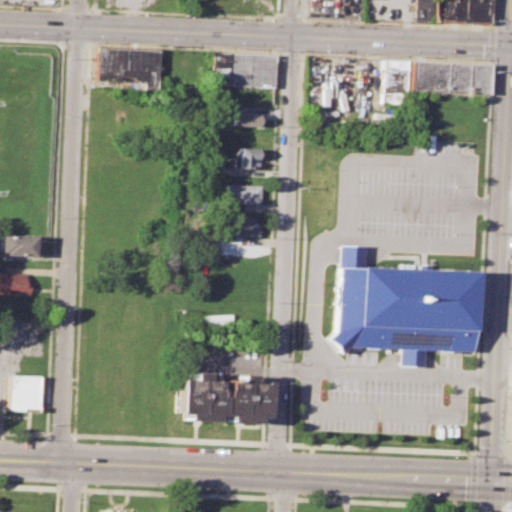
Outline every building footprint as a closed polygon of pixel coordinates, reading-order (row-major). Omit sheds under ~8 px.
[(245,0),(274,0),(274,13),(245,12),(245,0)] [(410,0),(429,0),(428,21),(410,21),(410,0)] [(487,0),(432,0),(432,22),(483,24),(487,19),(487,0)] [(94,46),(157,48),(155,89),(142,88),(143,71),(121,70),(120,81),(93,80),(94,46)] [(210,51),(227,51),(226,86),(225,92),(208,91),(210,51)] [(227,51),(273,53),(272,88),(226,86),(227,51)] [(381,58),(405,59),(403,103),(379,101),(381,58)] [(409,60),(443,61),(442,92),(407,90),(409,60)] [(443,61),(465,62),(464,92),(442,92),(443,61)] [(465,62),(486,63),(484,93),(464,92),(465,62)] [(231,112),(260,113),(259,126),(230,125),(231,112)] [(236,148),(254,148),(253,167),(231,166),(232,156),(236,156),(236,148)] [(116,173),(136,174),(135,193),(109,192),(109,187),(105,187),(105,177),(116,177),(116,173)] [(224,183),(257,185),(256,203),(223,202),(224,183)] [(222,215),(252,217),(252,224),(257,224),(256,236),(221,234),(222,215)] [(98,231),(128,232),(128,244),(122,243),(122,249),(97,249),(98,231)] [(0,234),(31,235),(30,255),(0,254),(0,234)] [(334,245),(357,246),(357,262),(357,266),(468,270),(465,349),(418,347),(418,363),(398,363),(399,344),(345,342),(335,352),(322,338),(331,330),(334,245)] [(101,253),(129,254),(129,264),(123,263),(123,269),(100,268),(101,253)] [(0,271),(24,273),(23,279),(28,279),(27,294),(0,293),(0,271)] [(174,380),(188,380),(188,372),(201,372),(201,380),(213,381),(213,388),(215,391),(220,392),(222,388),(222,380),(234,381),(234,374),(248,375),(248,382),(261,383),(260,414),(250,414),(250,420),(224,419),(224,411),(208,411),(208,418),(181,417),(181,409),(173,409),(174,380)] [(7,375),(37,375),(36,410),(5,409),(7,375)]
